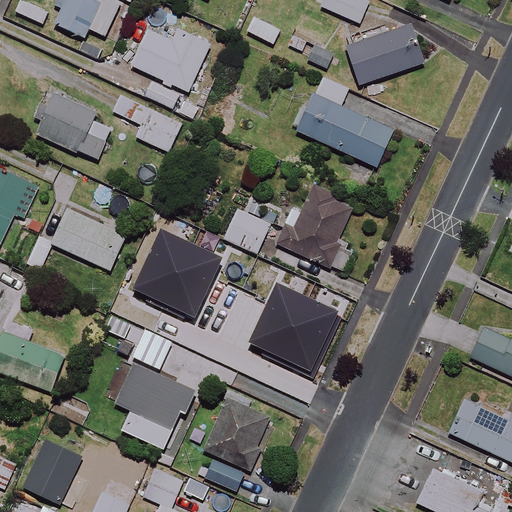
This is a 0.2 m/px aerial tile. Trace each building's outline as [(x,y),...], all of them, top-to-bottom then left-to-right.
[(23,0),(17,12),(43,26),(49,14),(23,0)] [(60,0),(56,9),(62,12),(54,28),(85,42),(89,33),(105,40),(121,7),(106,0),(60,0)] [(370,1),(367,0),(325,0),(322,9),(361,24),(370,1)] [(306,43),(256,18),(248,33),(274,46),(276,42),(300,54),(306,43)] [(222,21),(205,31),(212,44),(230,33),(222,21)] [(149,32),(133,67),(165,82),(163,85),(172,89),(174,86),(190,93),(211,47),(168,27),(163,39),(149,32)] [(425,65),(413,28),(348,49),(361,87),(425,65)] [(334,55),(315,45),(308,59),(327,69),(334,55)] [(349,91),(323,79),(298,133),(378,169),(395,132),(342,107),(349,91)] [(181,95),(154,83),(147,98),(173,111),(181,95)] [(44,122),(38,136),(80,155),(81,153),(100,162),(114,131),(95,122),(98,116),(49,94),(38,119),(44,122)] [(122,96),(114,113),(142,127),(137,139),(170,155),(183,126),(122,96)] [(155,177),(145,164),(133,173),(144,186),(155,177)] [(0,247),(1,248),(15,217),(21,220),(18,227),(37,236),(42,224),(28,218),(39,192),(28,187),(30,184),(0,170),(0,247)] [(336,195),(315,186),(303,216),(293,212),(279,247),(343,274),(352,253),(338,247),(356,204),(336,195)] [(223,241),(257,257),(279,212),(262,204),(255,218),(238,210),(223,241)] [(127,237),(70,211),(54,246),(111,272),(127,237)] [(131,300),(155,311),(161,298),(156,295),(171,263),(179,266),(186,250),(177,246),(184,231),(166,223),(131,300)] [(53,244),(39,238),(28,267),(42,272),(53,244)] [(257,257),(223,241),(210,268),(241,284),(243,281),(244,282),(257,257)] [(243,281),(241,284),(216,339),(254,357),(268,328),(275,331),(288,303),(244,282),(243,281)] [(110,321),(105,333),(122,341),(118,353),(130,358),(140,333),(110,321)] [(67,357),(6,332),(2,341),(0,339),(0,372),(52,393),(67,357)] [(511,377),(511,337),(503,355),(481,344),(474,359),(511,377)] [(122,360),(104,399),(132,411),(122,432),(166,452),(176,432),(194,392),(122,360)] [(274,418),(230,398),(206,451),(251,471),(274,418)] [(511,417),(510,422),(464,400),(449,434),(511,463),(511,417)] [(83,458),(44,441),(23,488),(62,505),(83,458)] [(19,463),(0,454),(0,487),(6,490),(19,463)] [(247,476),(214,462),(206,479),(239,493),(247,476)] [(202,511),(205,505),(179,494),(184,482),(155,470),(143,496),(162,504),(162,505),(158,511),(202,511)] [(484,491),(433,470),(418,505),(434,511),(486,511),(477,508),(484,491)] [(94,511),(127,511),(131,505),(104,493),(94,511)]
